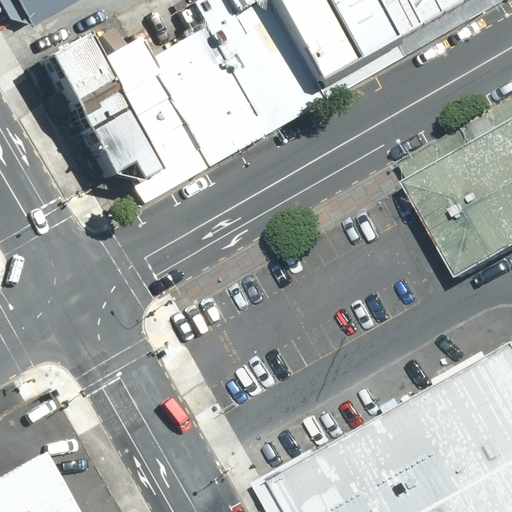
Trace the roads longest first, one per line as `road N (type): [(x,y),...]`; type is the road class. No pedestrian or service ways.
road 1 (secondary): [(73,297),(511,46)]
road 2 (secondary): [(73,297),(195,511)]
road 3 (secondary): [(0,172),(73,297)]
